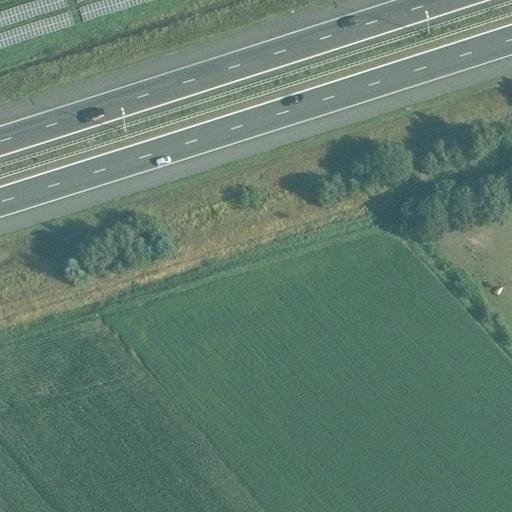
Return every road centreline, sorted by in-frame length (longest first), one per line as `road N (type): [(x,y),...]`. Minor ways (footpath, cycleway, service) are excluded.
road 1 (motorway): [(0,209),(511,41)]
road 2 (motorway): [(441,0),(0,141)]
